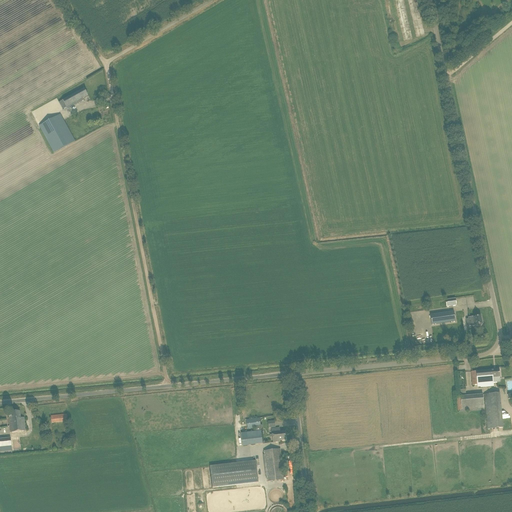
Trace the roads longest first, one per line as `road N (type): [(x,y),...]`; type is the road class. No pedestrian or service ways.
road 1 (unclassified): [(292,374),(477,356),(497,342),(444,78)]
road 2 (unclassified): [(0,402),(292,374)]
road 3 (track): [(114,109),(168,385)]
road 4 (unclassified): [(114,109),(105,64),(213,0)]
road 5 (unclassified): [(308,511),(292,374)]
